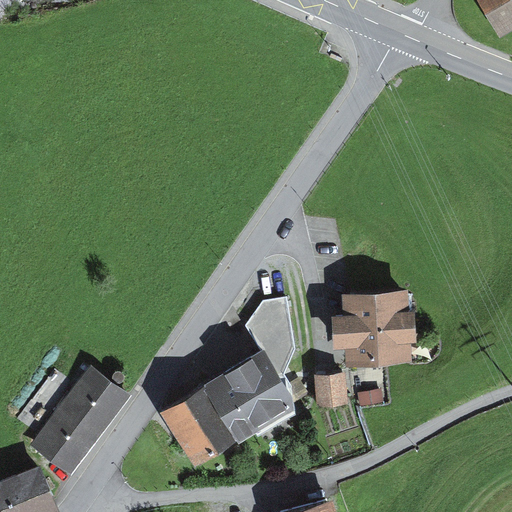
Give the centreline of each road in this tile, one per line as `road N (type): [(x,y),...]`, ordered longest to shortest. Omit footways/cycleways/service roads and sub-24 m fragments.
road 1 (residential): [(93,507),(116,445),(407,37)]
road 2 (residential): [(93,507),(312,479),(374,459),(511,390)]
